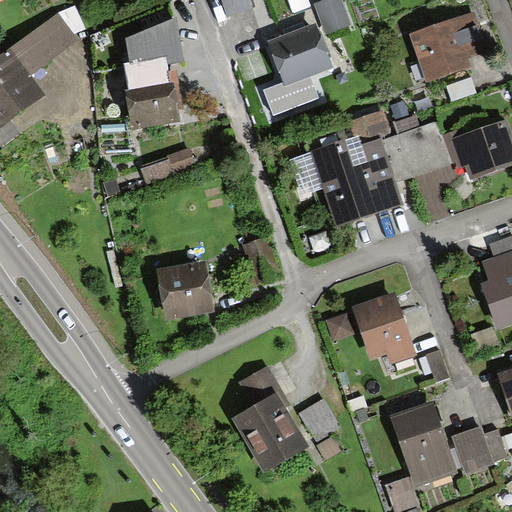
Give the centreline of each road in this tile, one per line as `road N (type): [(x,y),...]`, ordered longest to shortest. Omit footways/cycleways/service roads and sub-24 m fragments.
road 1 (residential): [(198,0),(295,277),(308,287)]
road 2 (residential): [(109,398),(294,307),(308,287)]
road 3 (residential): [(308,287),(511,208)]
road 4 (primary): [(0,251),(109,398)]
road 5 (primary): [(109,398),(193,511)]
